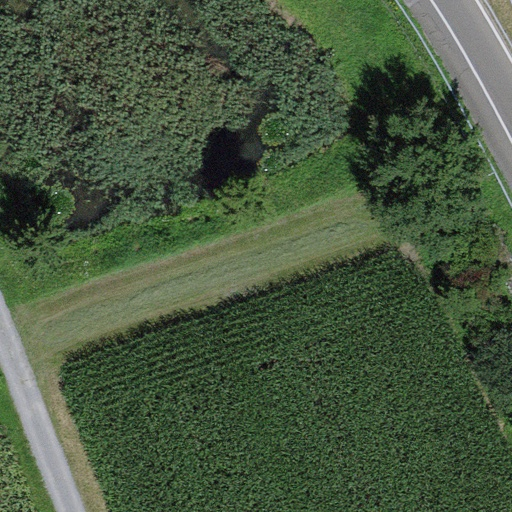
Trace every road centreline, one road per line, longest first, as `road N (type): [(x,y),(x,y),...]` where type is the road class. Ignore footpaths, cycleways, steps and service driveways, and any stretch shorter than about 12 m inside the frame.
road 1 (track): [(65,511),(0,345)]
road 2 (motorway): [(443,0),(511,113)]
